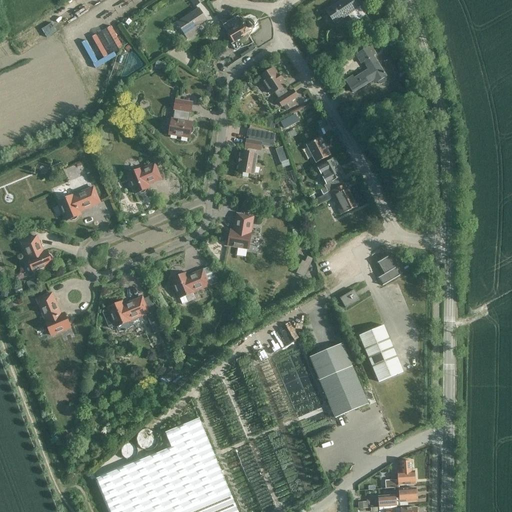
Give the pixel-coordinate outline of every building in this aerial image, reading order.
[(326,11),(335,24),(352,13),(358,21),(365,16),(354,0),(336,0),(338,2),(326,11)] [(195,29),(206,22),(199,11),(178,24),(185,35),(181,38),(184,42),(198,33),(195,29)] [(256,25),(256,24),(256,23),(255,22),(255,21),(254,21),(254,20),(253,20),(252,19),(251,19),(250,19),(249,19),(248,19),(248,20),(247,20),(246,21),(245,22),(244,24),(226,34),(231,44),(232,44),(235,50),(248,46),(253,44),(248,35),(250,34),(250,33),(254,31),(255,30),(256,29),(256,28),(256,27),(257,26),(256,26),(256,25)] [(358,30),(361,35),(373,27),(369,22),(358,30)] [(387,81),(386,79),(387,79),(374,59),(376,57),(370,48),(356,57),(362,66),(365,64),(370,72),(355,81),(353,78),(346,83),(353,94),(375,80),(378,85),(380,86),(381,87),(387,83),(387,81)] [(278,100),(282,106),(297,97),(293,91),(288,94),(284,86),(280,80),(281,80),(278,75),(277,76),(273,69),(260,77),(271,94),(274,93),(279,100),(278,100)] [(169,134),(189,138),(190,135),(192,133),(193,131),(193,128),(191,126),(192,123),(188,122),(190,112),(192,103),(175,100),(174,109),(174,110),(173,120),(171,119),(169,134)] [(317,109),(307,115),(309,119),(319,113),(317,109)] [(316,163),(330,156),(322,140),(308,147),(316,163)] [(238,172),(253,175),(257,154),(256,154),(257,150),(260,150),(261,143),(246,141),(245,148),(247,148),(246,152),(242,152),(240,159),(239,158),(239,164),(240,164),(238,172)] [(328,194),(342,186),(339,179),(341,178),(336,168),(337,165),(335,162),(334,163),(333,161),(318,169),(327,186),(325,187),(328,194)] [(147,185),(161,179),(154,164),(141,170),(141,169),(127,175),(135,194),(138,193),(140,194),(143,193),(145,192),(146,190),(149,188),(147,185)] [(341,215),(357,207),(346,185),(331,193),(341,215)] [(58,202),(66,221),(69,220),(72,221),(74,220),(76,219),(77,216),(80,215),(79,211),(99,203),(93,188),(72,196),(58,202)] [(317,206),(329,199),(327,194),(315,201),(317,206)] [(228,246),(248,249),(251,234),(250,234),(253,217),(237,214),(234,231),(230,231),(229,234),(227,236),(226,238),(227,240),(228,242),(228,246)] [(33,273),(52,265),(51,262),(52,259),(52,257),(50,255),(48,254),(47,251),(43,253),(36,236),(21,243),(28,259),(27,259),(33,273)] [(302,262),(297,273),(304,277),(312,259),(307,257),(305,263),(302,262)] [(384,275),(378,279),(379,279),(383,285),(382,286),(383,285),(399,276),(398,276),(394,269),(395,269),(388,257),(377,264),(378,264),(384,275)] [(193,292),(209,285),(203,270),(186,277),(185,273),(182,275),(179,274),(177,274),(175,276),(174,278),(171,279),(179,299),(193,293),(193,292)] [(345,308),(359,300),(353,291),(340,299),(345,308)] [(51,336),(70,328),(69,325),(70,322),(69,320),(68,318),(66,317),(64,314),(61,315),(52,294),(37,300),(46,321),(45,322),(51,336)] [(126,331),(131,327),(143,322),(144,320),(142,315),(148,313),(142,298),(123,306),(122,302),(119,303),(116,302),(114,303),(112,304),(111,307),(108,308),(108,309),(103,311),(102,313),(108,328),(110,329),(115,326),(116,327),(119,332),(124,331),(125,332),(127,331),(126,331)] [(403,372),(383,326),(359,336),(378,382),(403,372)] [(368,404),(352,366),(342,343),(309,357),(319,380),(335,418),(368,404)] [(96,479),(110,511),(238,511),(199,418),(165,433),(171,448),(96,479)] [(136,440),(137,444),(139,447),(142,449),(145,450),(149,450),(152,449),(155,447),(157,445),(158,442),(158,438),(157,435),(155,432),(152,430),(148,429),(145,429),(141,431),(138,433),(137,437),(136,440)] [(122,457),(124,459),(126,461),(129,461),(132,461),(134,459),(136,457),(137,454),(138,451),(137,449),(135,446),(133,444),(130,444),(127,444),(124,445),(122,447),(121,449),(120,452),(121,455),(122,457)] [(385,480),(385,488),(399,487),(398,485),(415,484),(414,471),(411,471),(410,461),(401,462),(402,472),(397,472),(397,480),(385,480)] [(407,506),(407,502),(416,501),(415,488),(398,490),(399,498),(378,500),(378,507),(407,506)]
